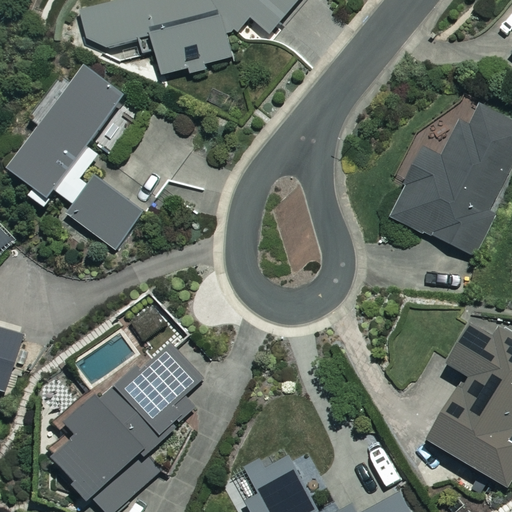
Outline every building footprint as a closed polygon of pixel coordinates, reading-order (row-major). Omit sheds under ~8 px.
[(165,73),(187,68),(189,76),(211,70),(209,63),(237,56),(233,38),(252,15),(273,33),(299,0),(120,0),(84,8),(91,40),(108,48),(142,40),(146,55),(160,51),(165,73)] [(91,170),(105,152),(114,158),(152,109),(92,63),(81,78),(70,70),(34,117),(46,126),(14,167),(41,187),(35,195),(49,206),(60,191),(78,205),(71,214),(118,250),(146,212),(91,170)] [(511,166),(511,114),(483,102),(472,128),(460,123),(445,157),(425,148),(394,218),(474,253),(511,166)] [(167,323),(153,304),(132,320),(146,339),(167,323)] [(511,334),(509,340),(477,322),(453,363),(472,374),(433,439),(511,486),(511,442),(510,442),(511,438),(511,334)] [(0,388),(10,392),(27,336),(0,327),(0,388)] [(176,340),(122,392),(113,382),(72,422),(83,433),(57,458),(108,511),(119,511),(159,474),(144,459),(197,407),(187,396),(209,375),(176,340)] [(343,511),(321,511),(291,453),(252,474),(262,493),(249,499),(255,511),(412,511),(402,493),(365,511),(361,511),(357,505),(343,511)]
